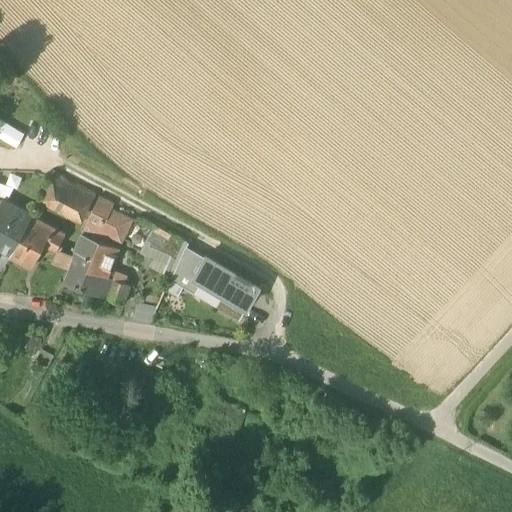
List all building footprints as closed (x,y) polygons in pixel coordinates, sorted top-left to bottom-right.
[(45,193),(83,214),(96,191),(58,170),(45,193)] [(14,183),(0,178),(0,193),(3,195),(7,197),(14,183)] [(82,231),(83,231),(105,240),(109,232),(121,238),(132,216),(111,205),(114,200),(99,193),(86,219),(82,231)] [(7,197),(3,195),(0,199),(0,221),(18,231),(23,222),(25,223),(31,212),(32,210),(7,197)] [(31,265),(43,241),(52,225),(53,224),(31,212),(25,223),(23,222),(18,231),(12,240),(16,242),(11,253),(10,254),(31,265)] [(12,240),(18,231),(0,221),(0,247),(11,253),(16,242),(12,240)] [(163,245),(167,226),(148,222),(144,241),(163,245)] [(64,231),(52,225),(43,241),(55,247),(55,248),(56,246),(64,231)] [(83,231),(76,247),(94,254),(89,266),(106,273),(117,245),(105,240),(83,231)] [(170,275),(194,289),(201,277),(194,273),(205,254),(204,253),(186,242),(170,275)] [(44,268),(63,275),(72,253),(56,246),(55,248),(55,247),(44,268)] [(0,271),(10,254),(11,253),(0,247),(0,271)] [(99,290),(106,273),(89,266),(94,254),(76,247),(65,277),(99,290)] [(223,290),(246,304),(259,283),(205,252),(204,253),(205,254),(194,273),(201,277),(223,290)] [(105,294),(123,301),(130,283),(112,275),(105,294)] [(217,300),(223,290),(201,277),(194,289),(216,302),(217,300)] [(223,290),(217,300),(240,314),(246,304),(223,290)] [(146,315),(148,300),(135,298),(133,313),(146,315)] [(211,432),(220,436),(226,424),(235,428),(243,409),(225,401),(211,432)]
